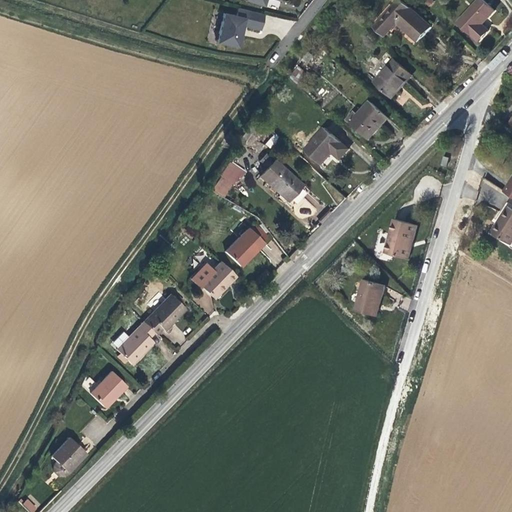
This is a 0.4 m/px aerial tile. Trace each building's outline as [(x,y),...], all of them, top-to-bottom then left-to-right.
[(403,0),(402,0),(397,7),(401,11),(408,3),(403,0)] [(485,24),(498,11),(485,0),(482,0),(462,24),(482,41),(492,29),(485,24)] [(397,7),(379,27),(389,38),(401,24),(424,44),(436,28),(408,3),(401,11),(397,7)] [(264,30),(268,14),(241,7),(238,16),(227,13),(220,42),(241,47),(245,26),(264,30)] [(379,82),(397,98),(416,76),(399,61),(379,82)] [(296,66),(291,76),(298,80),(304,70),(296,66)] [(389,116),(372,102),(355,122),(372,136),(389,116)] [(261,125),(252,138),(257,142),(260,145),(270,132),(261,125)] [(326,128),(308,150),(324,163),(332,152),(340,158),(349,148),(326,128)] [(282,142),(275,137),(266,147),(273,153),(282,142)] [(257,142),(252,138),(245,147),(250,150),(257,142)] [(451,159),(446,157),(442,166),(447,168),(451,159)] [(229,161),(213,191),(228,198),(243,169),(229,161)] [(276,162),(262,179),(291,202),(304,185),(276,162)] [(511,208),(508,206),(499,220),(503,223),(495,235),(510,245),(511,242),(511,208)] [(393,219),(384,253),(409,259),(416,225),(393,219)] [(503,223),(499,220),(491,232),(495,235),(503,223)] [(257,224),(253,229),(267,241),(270,237),(257,224)] [(266,244),(251,229),(227,252),(243,267),(266,244)] [(236,277),(222,263),(214,271),(207,265),(191,281),(198,287),(200,286),(214,300),(236,277)] [(386,282),(364,276),(355,307),(377,314),(386,282)] [(174,292),(172,294),(183,305),(185,303),(174,292)] [(172,294),(144,321),(155,332),(157,334),(163,329),(164,330),(186,308),(183,305),(172,294)] [(155,332),(144,321),(117,349),(119,352),(127,361),(131,364),(153,342),(149,338),(155,332)] [(127,361),(119,352),(117,356),(124,363),(127,361)] [(110,370),(89,392),(103,407),(125,386),(110,370)] [(64,469),(81,452),(67,437),(48,454),(51,457),(50,461),(50,466),(50,468),(51,471),(55,473),(58,474),(61,474),(66,471),(64,469)] [(83,454),(81,452),(64,469),(66,471),(83,454)] [(28,511),(33,511),(37,508),(27,498),(21,504),(28,511)]
